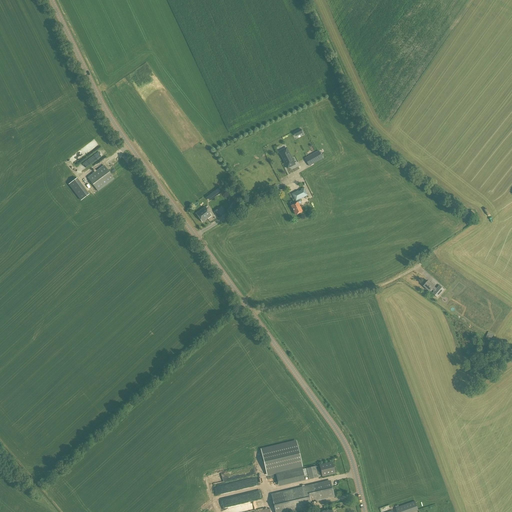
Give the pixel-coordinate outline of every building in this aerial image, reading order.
[(101,156),(106,151),(102,146),(96,151),(101,156)] [(295,165),(286,148),(278,152),(279,155),(280,154),(284,162),(283,163),(287,169),(295,165)] [(320,154),(318,151),(309,156),(313,164),(323,158),(321,156),(324,155),(323,152),(320,154)] [(98,192),(105,187),(114,179),(104,165),(87,178),(98,192)] [(89,194),(77,178),(68,184),(81,201),(89,194)] [(298,191),(291,194),(296,203),(291,206),(295,215),(302,212),(298,205),(302,203),(300,200),(308,195),(304,188),(300,189),(301,191),(298,192),(298,191)] [(208,202),(219,194),(216,190),(205,197),(208,202)] [(202,222),(211,216),(205,207),(196,214),(202,222)] [(222,211),(224,210),(222,207),(217,210),(213,212),(218,219),(222,217),(220,214),(223,212),(222,211)] [(431,284),(428,281),(424,286),(430,291),(432,290),(434,291),(432,293),(437,298),(444,290),(439,285),(436,288),(434,286),(435,285),(432,283),(431,284)] [(492,337),(494,334),(488,332),(485,338),(491,340),(492,337)] [(267,475),(275,473),(302,467),(296,440),(261,449),(267,475)] [(335,473),(332,463),(320,465),(320,466),(316,467),(316,466),(306,468),(309,479),(318,477),(318,474),(321,473),(322,476),(327,475),(335,473)] [(275,511),(299,511),(312,509),(310,502),(333,497),(330,481),(272,495),(275,511)] [(261,490),(239,494),(240,502),(263,498),(261,490)] [(395,508),(396,511),(415,511),(419,511),(415,501),(395,508)]
